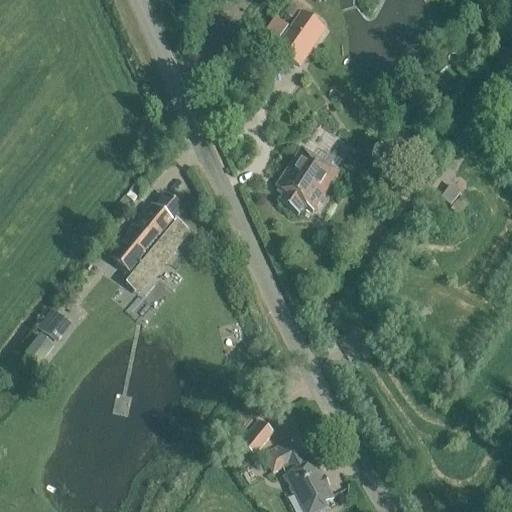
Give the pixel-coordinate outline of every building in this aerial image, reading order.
[(295,0),(290,0),(288,4),(306,17),(311,10),(295,0)] [(298,12),(288,6),(282,17),(292,22),(298,12)] [(298,71),(325,33),(300,15),(273,52),(298,71)] [(298,152),(273,190),(283,196),(276,205),(297,219),(303,210),(312,215),(338,177),(298,152)] [(181,212),(164,198),(154,210),(150,207),(107,260),(127,278),(140,263),(143,266),(125,288),(136,297),(188,234),(172,223),(181,212)] [(56,346),(69,327),(55,316),(41,334),(56,346)] [(253,460),(272,436),(257,424),(238,447),(253,460)] [(306,469),(302,461),(305,460),(296,441),(262,459),(272,477),(285,470),(289,478),(282,481),(291,497),(295,495),(303,511),(324,511),(323,508),(331,504),(312,466),(306,469)]
